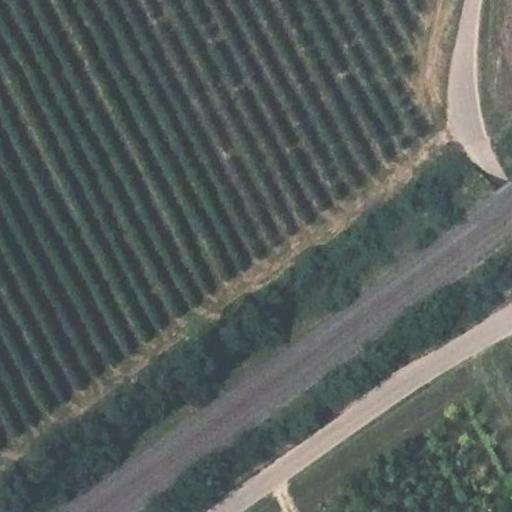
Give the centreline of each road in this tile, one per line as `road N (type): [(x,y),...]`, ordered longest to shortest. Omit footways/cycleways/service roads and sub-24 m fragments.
road 1 (unclassified): [(511,319),(395,390),(224,511)]
road 2 (unclassified): [(473,0),(463,60),(466,116),(511,195)]
